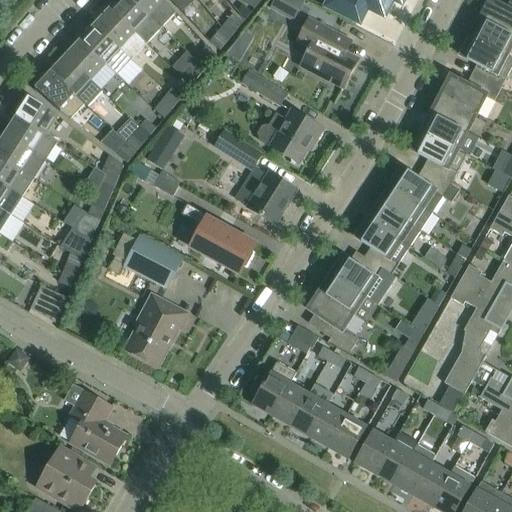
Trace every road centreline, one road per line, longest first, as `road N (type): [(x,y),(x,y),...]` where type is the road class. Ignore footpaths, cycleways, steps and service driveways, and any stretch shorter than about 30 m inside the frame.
road 1 (residential): [(190,417),(337,199),(448,0)]
road 2 (residential): [(190,417),(0,315)]
road 3 (residential): [(295,511),(177,437)]
